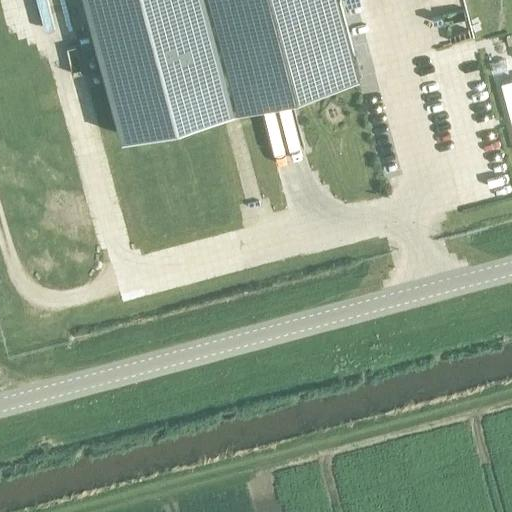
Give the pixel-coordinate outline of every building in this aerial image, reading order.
[(86,0),(122,135),(358,73),(338,0),(86,0)] [(432,71),(468,60),(464,47),(428,58),(432,71)] [(511,81),(501,85),(511,124),(511,81)] [(423,109),(414,110),(418,137),(427,136),(423,109)] [(430,155),(439,178),(446,175),(437,152),(430,155)] [(277,229),(273,212),(261,215),(265,231),(277,229)] [(275,264),(286,262),(283,246),(272,248),(275,264)]
